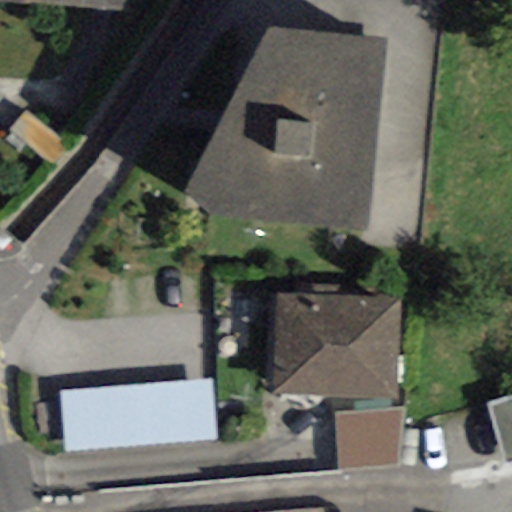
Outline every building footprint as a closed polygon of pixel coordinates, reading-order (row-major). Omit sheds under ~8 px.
[(127,0),(0,0),(0,2),(127,9),(127,0)] [(366,229),(384,39),(265,28),(185,193),(211,215),(366,229)] [(265,290),(260,390),(394,398),(400,298),(265,290)] [(64,452),(216,440),(211,377),(61,391),(64,452)] [(511,399),(493,404),(509,466),(511,465),(511,399)] [(400,466),(404,410),(335,415),(340,469),(400,466)]
